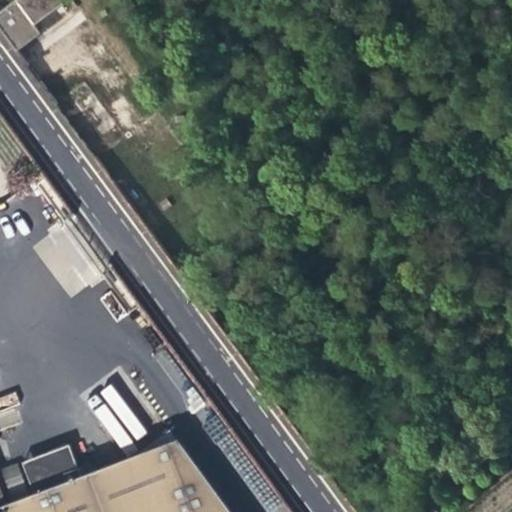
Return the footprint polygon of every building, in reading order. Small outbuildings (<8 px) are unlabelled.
[(33,24),(62,3),(59,0),(13,0),(0,9),(0,27),(15,50),(40,34),(33,24)] [(80,84),(52,105),(91,158),(120,137),(80,84)] [(118,170),(106,179),(131,213),(144,204),(118,170)] [(0,511),(231,511),(181,442),(82,480),(35,499),(5,510),(0,495),(0,511)] [(21,464),(35,499),(82,480),(69,446),(21,464)] [(17,465),(1,471),(3,477),(20,471),(17,465)] [(24,482),(8,488),(14,505),(31,499),(24,482)]
